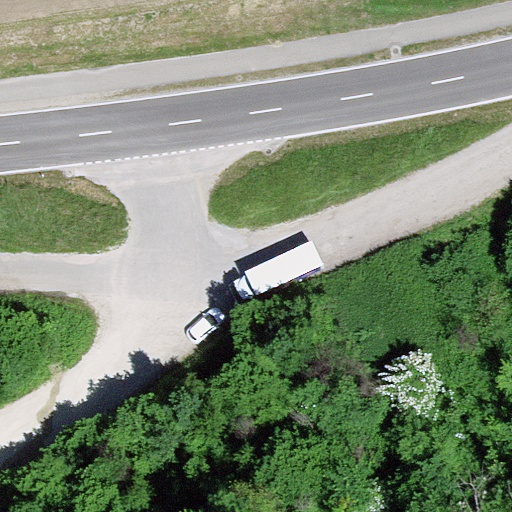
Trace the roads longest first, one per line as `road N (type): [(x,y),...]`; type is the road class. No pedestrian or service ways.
road 1 (track): [(511,150),(445,195),(151,280),(0,274)]
road 2 (secondary): [(0,144),(177,124),(511,66)]
road 3 (track): [(0,436),(119,355),(151,280),(177,124)]
